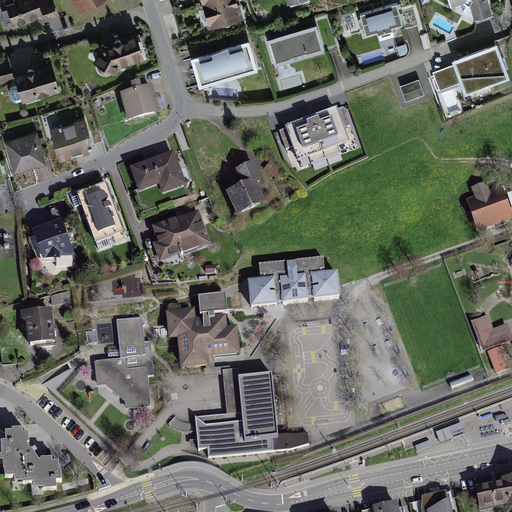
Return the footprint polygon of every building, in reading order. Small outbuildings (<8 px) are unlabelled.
[(53,0),(46,0),(39,2),(38,0),(18,0),(7,4),(15,25),(42,16),(44,22),(60,17),(53,0)] [(73,0),(81,13),(103,0),(73,0)] [(245,21),(238,0),(227,0),(204,7),(211,31),(245,21)] [(475,19),(493,14),(489,0),(450,0),(453,8),(470,3),(475,19)] [(397,38),(394,28),(404,25),(398,5),(362,15),(368,36),(378,33),(381,43),(397,38)] [(319,25),(269,40),(277,67),(327,52),(319,25)] [(116,78),(122,68),(145,61),(138,37),(111,46),(108,43),(94,64),(116,78)] [(250,41),(192,58),(201,88),(259,71),(250,41)] [(498,43),(454,59),(456,64),(434,72),(441,90),(462,82),(466,93),(510,77),(498,43)] [(10,63),(0,65),(0,84),(15,81),(10,63)] [(62,95),(54,65),(16,76),(24,106),(62,95)] [(420,80),(401,87),(407,101),(425,95),(420,80)] [(152,85),(120,95),(128,122),(160,113),(152,85)] [(342,111),(278,135),(292,171),(355,147),(342,111)] [(86,118),(51,129),(61,160),(95,150),(86,118)] [(38,133),(5,142),(15,174),(47,164),(38,133)] [(175,153),(131,169),(140,192),(160,185),(163,194),(186,185),(175,153)] [(244,187),(228,194),(238,217),(267,204),(257,182),(262,180),(256,165),(238,173),(244,187)] [(269,167),(266,171),(276,178),(279,173),(269,167)] [(476,200),(468,203),(478,233),(511,221),(511,217),(503,192),(492,196),(488,183),(472,189),(476,200)] [(80,197),(97,247),(125,237),(108,187),(80,197)] [(162,253),(182,246),(185,254),(211,245),(200,213),(154,229),(162,253)] [(64,223),(33,235),(45,266),(75,254),(64,223)] [(322,274),(321,271),(327,271),(326,260),(260,267),(261,278),(265,277),(265,280),(261,281),(248,282),(251,309),(342,299),(341,286),(339,272),(327,274),(322,274)] [(179,340),(182,369),(210,367),(209,358),(240,356),(238,328),(228,329),(227,317),(196,320),(195,310),(167,313),(169,340),(179,340)] [(29,347),(57,345),(54,313),(27,315),(29,347)] [(488,317),(472,323),(483,353),(511,342),(511,337),(507,325),(493,331),(488,317)] [(98,387),(105,386),(126,403),(126,410),(151,408),(148,377),(154,377),(151,344),(144,344),(142,320),(118,322),(121,361),(96,363),(98,387)] [(488,353),(497,375),(500,374),(511,369),(503,348),(488,353)] [(308,436),(278,439),(272,377),(239,380),(243,416),(196,420),(199,453),(209,452),(210,460),(291,452),(309,447),(308,436)] [(463,419),(437,428),(441,440),(467,431),(463,419)] [(42,461),(42,465),(25,446),(30,446),(30,435),(24,435),(24,432),(7,433),(7,443),(2,443),(2,463),(5,462),(6,479),(17,478),(17,484),(37,483),(37,491),(58,490),(57,482),(61,482),(61,464),(54,464),(53,460),(42,461)] [(511,478),(503,480),(504,484),(509,507),(510,511),(511,510),(511,478)] [(504,484),(477,489),(481,511),(485,511),(509,507),(504,484)] [(427,511),(458,511),(457,505),(453,493),(424,501),(427,511)]
